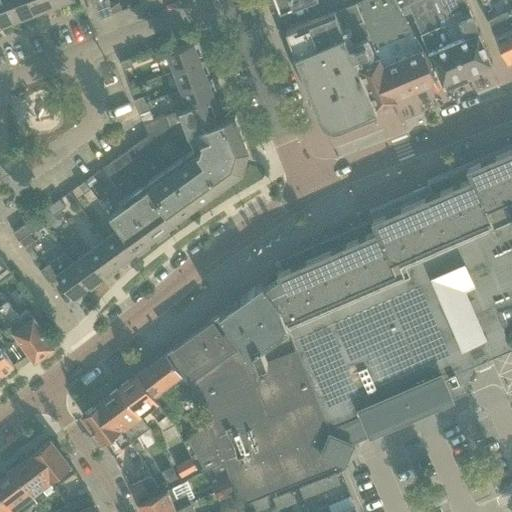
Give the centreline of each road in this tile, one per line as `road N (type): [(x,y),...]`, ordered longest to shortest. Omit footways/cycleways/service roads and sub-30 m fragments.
road 1 (tertiary): [(87,357),(304,190)]
road 2 (tertiary): [(304,190),(511,108)]
road 3 (residential): [(304,190),(233,0)]
road 4 (residential): [(76,56),(98,120),(27,173),(0,149)]
road 5 (residential): [(220,0),(76,56)]
road 6 (residential): [(87,357),(0,236)]
road 7 (residential): [(121,511),(43,391)]
